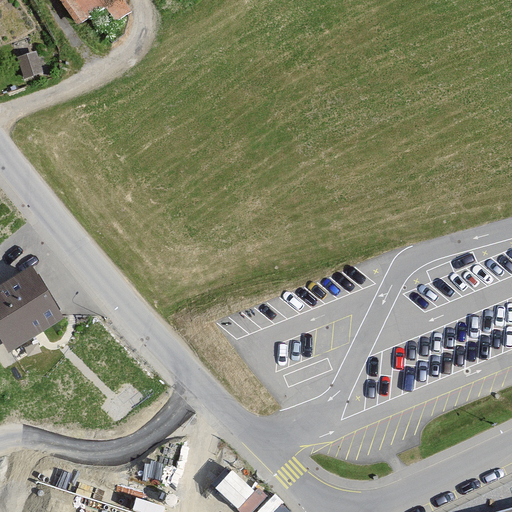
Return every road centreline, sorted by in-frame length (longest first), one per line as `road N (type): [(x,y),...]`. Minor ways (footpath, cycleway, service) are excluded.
road 1 (residential): [(0,151),(136,321),(332,511)]
road 2 (residential): [(332,511),(377,505),(511,442)]
